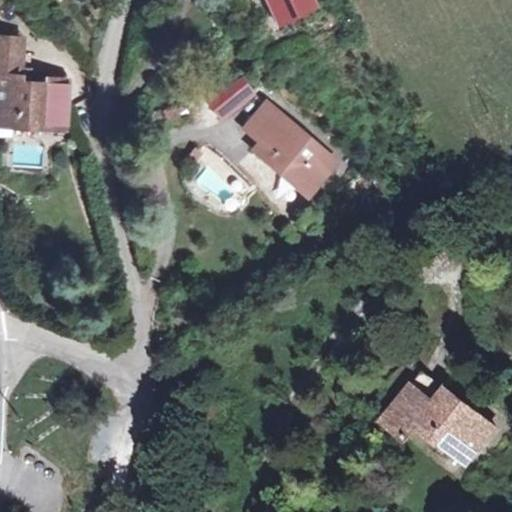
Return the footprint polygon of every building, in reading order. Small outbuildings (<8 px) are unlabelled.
[(261,0),(273,26),(284,22),(274,0),(261,0)] [(309,0),(274,0),(284,22),(313,9),(309,0)] [(16,83),(16,70),(16,40),(0,40),(0,119),(16,120),(16,128),(65,127),(64,78),(43,78),(43,84),(26,84),(16,83)] [(26,70),(16,70),(16,83),(26,84),(26,70)] [(200,99),(218,121),(253,93),(235,71),(200,99)] [(335,165),(266,104),(248,124),(262,136),(255,146),(311,192),(335,165)] [(0,128),(16,128),(16,120),(0,119),(0,128)] [(454,239),(438,240),(439,261),(455,260),(454,239)] [(171,346),(157,347),(160,364),(174,363),(171,346)] [(174,363),(160,364),(163,381),(177,379),(174,363)] [(441,403),(452,390),(430,372),(419,386),(441,403)] [(416,442),(423,433),(428,426),(456,449),(476,465),(503,431),(452,390),(441,403),(419,386),(390,421),(416,442)] [(197,403),(196,430),(230,432),(232,404),(197,403)] [(428,426),(423,433),(451,455),(456,449),(428,426)]
